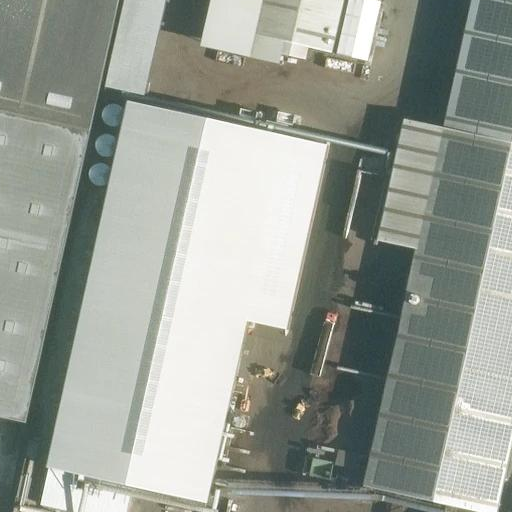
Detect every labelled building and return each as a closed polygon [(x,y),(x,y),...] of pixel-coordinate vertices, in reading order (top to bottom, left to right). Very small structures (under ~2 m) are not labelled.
[(0,0),(0,110),(93,131),(121,0),(0,0)] [(129,0),(109,87),(147,96),(168,0),(129,0)] [(254,36),(262,0),(217,0),(207,46),(284,63),(288,44),(254,36)] [(345,0),(262,0),(254,36),(288,44),(333,54),(345,0)] [(481,137),(511,143),(511,0),(473,0),(445,129),(457,132),(457,134),(480,139),(481,137)] [(289,331),(328,155),(289,146),(290,138),(131,103),(122,145),(121,148),(50,469),(209,504),(250,322),(289,331)] [(93,131),(0,110),(0,410),(17,415),(27,417),(25,423),(28,424),(93,131)] [(479,511),(498,511),(511,448),(511,143),(481,137),(480,139),(457,134),(457,132),(445,129),(438,128),(437,130),(414,125),(415,122),(406,120),(379,242),(388,244),(389,241),(412,246),(411,249),(418,250),(366,487),(390,492),(390,490),(408,494),(408,496),(479,511)] [(79,511),(82,511),(87,506),(89,498),(86,490),(80,485),(72,483),(65,486),(60,492),(58,500),(61,507),(66,511),(79,511)]
